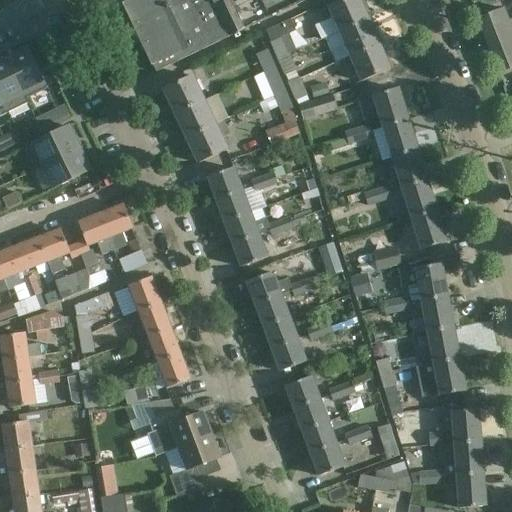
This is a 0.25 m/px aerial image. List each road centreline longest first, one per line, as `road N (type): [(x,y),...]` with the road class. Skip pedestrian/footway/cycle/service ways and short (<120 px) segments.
road 1 (residential): [(273,511),(151,173)]
road 2 (tertiary): [(511,285),(477,148),(418,0)]
road 3 (residential): [(151,173),(69,0)]
road 4 (residential): [(14,225),(151,173)]
